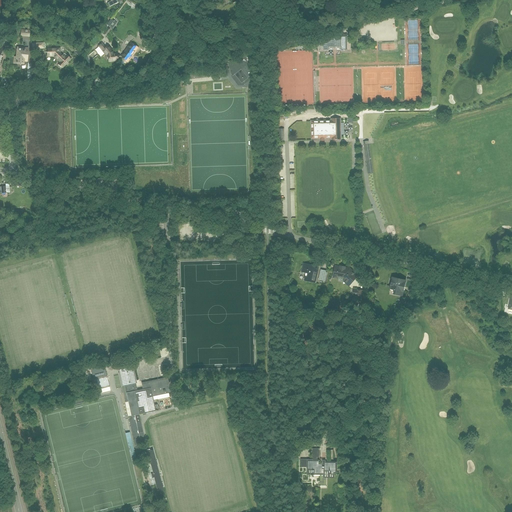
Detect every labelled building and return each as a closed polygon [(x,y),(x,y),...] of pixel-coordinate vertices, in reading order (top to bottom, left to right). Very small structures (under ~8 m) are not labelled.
[(347,49),(347,36),(323,37),(324,50),(329,50),(329,47),(341,47),(341,49),(347,49)] [(121,55),(120,54),(118,55),(117,52),(114,53),(113,50),(108,44),(106,46),(102,42),(98,46),(106,56),(107,56),(108,62),(119,60),(118,58),(120,57),(121,55)] [(121,55),(120,57),(126,62),(137,47),(131,42),(121,55)] [(27,56),(28,48),(17,47),(16,52),(17,52),(17,57),(14,57),(14,63),(19,64),(23,64),(24,61),(27,61),(28,56),(27,56)] [(47,47),(47,57),(55,57),(61,62),(58,64),(62,67),(63,68),(64,66),(64,65),(64,64),(65,65),(68,62),(67,61),(70,59),(64,53),(63,54),(60,52),(61,52),(60,49),(59,47),(47,47)] [(248,78),(250,76),(248,73),(250,72),(248,69),(249,68),(246,57),(228,62),(231,75),(234,73),(242,83),(248,78)] [(340,139),(340,119),(331,119),(331,121),(311,121),(312,138),(320,138),(320,139),(324,139),(324,138),(332,138),(332,140),(340,139)] [(363,141),(368,174),(373,173),(369,141),(363,141)] [(305,273),(305,276),(305,277),(305,280),(315,282),(318,269),(314,268),(314,266),(303,264),(302,272),(303,272),(305,273)] [(340,266),(340,267),(335,266),(333,277),(338,278),(339,276),(343,277),(345,279),(343,280),(349,286),(353,280),(352,279),(356,274),(350,269),(345,268),(345,267),(340,266)] [(395,294),(402,295),(405,281),(393,278),(390,288),(396,290),(395,294)] [(158,346),(140,350),(141,355),(154,352),(155,357),(161,355),(158,346)] [(104,365),(90,369),(93,379),(96,378),(98,389),(109,386),(106,376),(104,365)] [(128,416),(136,454),(142,453),(138,433),(137,427),(136,423),(134,415),(140,414),(135,391),(137,390),(136,383),(137,383),(133,365),(118,368),(125,402),(128,402),(131,416),(128,416)] [(141,389),(135,391),(140,414),(155,411),(155,408),(158,407),(157,405),(154,405),(152,396),(170,392),(168,382),(167,377),(141,382),(142,386),(141,387),(141,389)] [(376,433),(367,432),(366,443),(371,444),(372,440),(374,440),(376,433)] [(334,474),(334,471),(336,471),(336,467),(335,467),(335,466),(336,466),(336,462),(325,462),(325,464),(319,464),(319,460),(312,460),(308,460),(308,459),(301,460),(301,467),(307,467),(307,469),(313,469),(313,470),(313,472),(313,474),(320,474),(320,486),(326,486),(326,476),(331,476),(331,474),(334,474)] [(161,482),(157,464),(147,467),(151,485),(161,482)]
